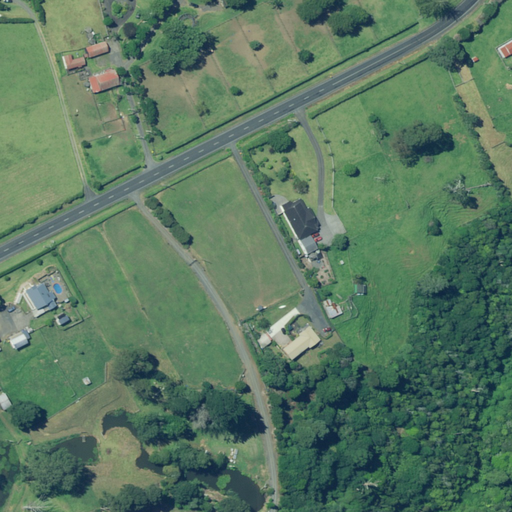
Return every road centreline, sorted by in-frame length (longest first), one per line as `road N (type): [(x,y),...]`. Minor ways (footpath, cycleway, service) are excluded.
road 1 (unclassified): [(471,0),(394,52),(0,253)]
road 2 (unknown): [(93,205),(27,0)]
